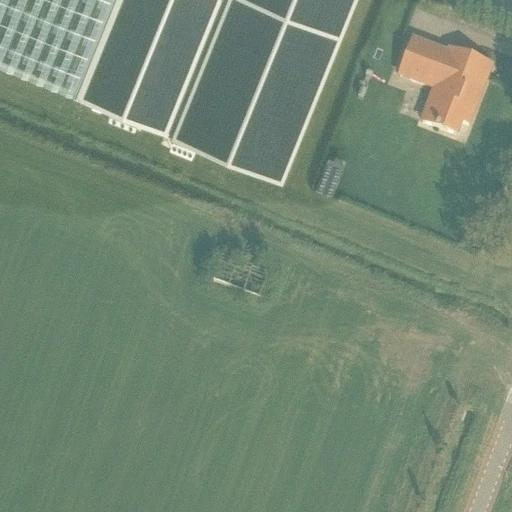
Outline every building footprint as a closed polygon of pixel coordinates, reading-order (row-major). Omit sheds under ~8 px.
[(0,0),(0,63),(72,93),(110,0),(0,0)] [(110,0),(72,93),(166,131),(219,0),(110,0)] [(219,0),(166,131),(281,177),(352,0),(219,0)] [(422,124),(456,137),(461,124),(468,126),(491,67),(449,52),(448,55),(412,42),(399,77),(435,90),(422,124)] [(327,157),(315,189),(331,195),(343,163),(327,157)]
